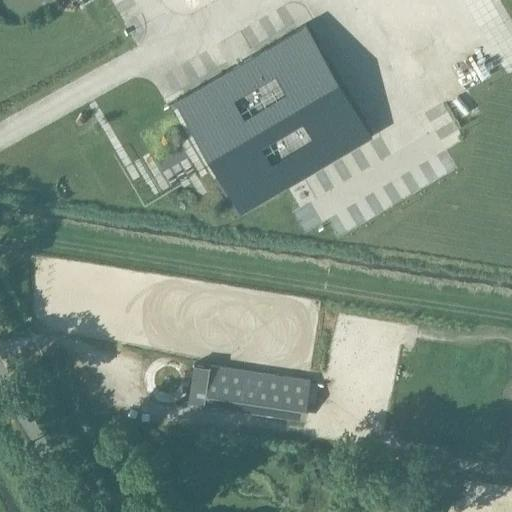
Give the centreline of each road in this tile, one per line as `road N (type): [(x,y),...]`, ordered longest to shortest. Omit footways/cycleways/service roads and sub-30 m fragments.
road 1 (track): [(511,319),(0,235)]
road 2 (unclassified): [(79,511),(0,380)]
